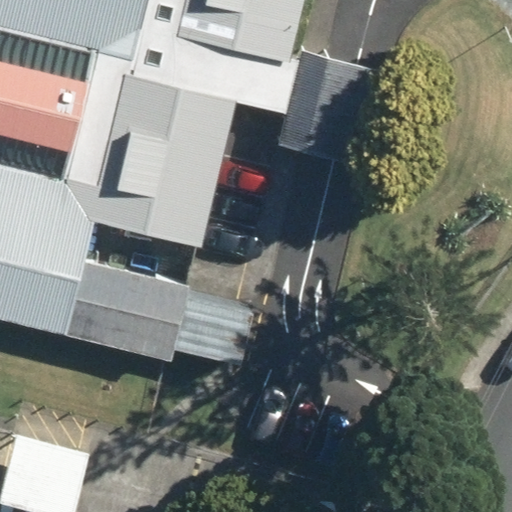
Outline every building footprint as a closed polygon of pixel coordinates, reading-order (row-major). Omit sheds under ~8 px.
[(0,0),(0,15),(143,55),(158,0),(0,0)] [(328,0),(185,0),(179,23),(312,59),(328,0)] [(99,75),(0,47),(0,145),(74,166),(99,75)] [(206,246),(248,94),(163,71),(121,223),(206,246)] [(112,193),(0,162),(0,328),(69,348),(112,193)] [(105,443),(11,421),(0,468),(0,490),(90,511),(105,443)]
